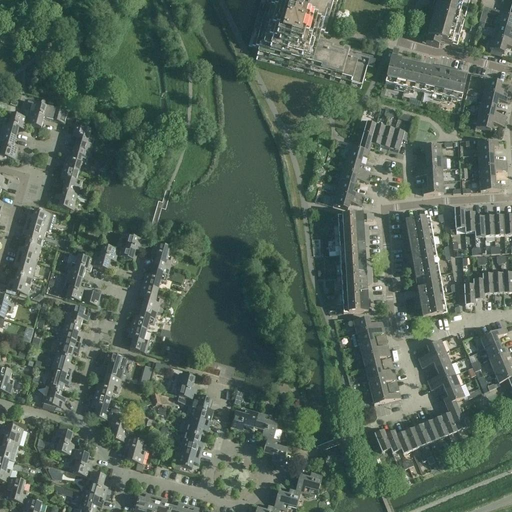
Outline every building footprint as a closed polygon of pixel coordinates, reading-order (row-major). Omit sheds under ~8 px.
[(331,38),(331,37),(341,0),(261,0),(248,49),(258,52),(255,62),(360,92),(367,69),(373,71),(375,64),(369,62),(369,59),(317,45),(320,35),(331,38)] [(422,44),(423,45),(438,49),(440,43),(456,48),(469,0),(432,0),(434,1),(433,5),(432,9),(430,9),(424,28),(426,28),(422,44)] [(496,27),(511,31),(511,27),(511,19),(509,18),(499,16),(496,27)] [(511,43),(511,38),(509,38),(511,31),(496,27),(493,38),(511,43)] [(511,49),(511,43),(493,38),(489,51),(504,55),(506,48),(511,49)] [(420,63),(401,59),(400,63),(396,62),(399,52),(393,51),(385,86),(461,103),(467,77),(466,77),(466,76),(465,76),(465,75),(464,75),(463,75),(462,75),(462,76),(462,77),(457,76),(458,71),(439,67),(437,71),(419,68),(420,63)] [(484,94),(510,101),(511,96),(500,93),(502,86),(486,82),(484,94)] [(484,94),(481,106),(496,109),(497,103),(509,105),(510,101),(484,94)] [(64,126),(67,115),(57,112),(58,107),(48,104),(47,109),(36,106),(33,114),(28,113),(26,120),(25,126),(41,130),(44,120),(64,126)] [(505,124),(506,119),(494,116),(496,109),(481,106),(478,117),(505,124)] [(0,135),(16,140),(18,130),(24,131),(25,126),(26,120),(11,115),(8,124),(3,122),(1,131),(0,130),(0,135)] [(504,128),(505,124),(478,117),(475,130),(490,133),(492,126),(504,128)] [(74,150),(90,155),(93,142),(88,141),(91,132),(80,129),(81,124),(76,122),(75,128),(74,128),(71,139),(76,141),(74,150)] [(376,127),(362,123),(360,131),(365,132),(361,144),(371,146),(376,127)] [(385,130),(376,127),(371,146),(380,149),(385,130)] [(395,133),(385,130),(380,149),(390,152),(395,133)] [(395,133),(390,152),(399,154),(403,143),(407,144),(409,136),(395,133)] [(0,135),(0,148),(1,149),(0,153),(0,162),(6,164),(7,160),(15,162),(18,151),(13,149),(16,140),(0,135)] [(371,146),(361,144),(360,148),(359,152),(368,155),(370,151),(371,146)] [(497,144),(477,145),(478,158),(493,157),(492,150),(497,150),(497,144)] [(425,161),(440,160),(440,148),(420,149),(420,155),(425,154),(425,161)] [(346,162),(361,166),(363,159),(367,160),(368,155),(359,152),(350,149),(346,162)] [(63,170),(79,174),(81,166),(86,167),(90,155),(74,150),(71,160),(66,158),(63,170)] [(506,168),(505,163),(493,164),(493,157),(478,158),(478,170),(506,168)] [(441,172),(440,160),(425,161),(426,168),(414,168),(414,174),(441,172)] [(346,162),(343,173),(369,180),(370,175),(359,172),(361,166),(346,162)] [(506,173),(506,168),(478,170),(479,182),(494,181),(494,174),(506,173)] [(63,170),(59,181),(65,182),(62,192),(78,196),(83,198),(84,194),(79,193),(82,184),(76,182),(79,174),(63,170)] [(442,184),(441,172),(414,174),(415,179),(426,178),(427,185),(442,184)] [(343,173),(339,184),(354,188),(356,182),(367,185),(369,181),(369,180),(343,173)] [(0,194),(1,191),(6,193),(9,182),(0,179),(0,194)] [(494,181),(479,182),(480,194),(499,193),(499,187),(494,188),(494,181)] [(339,184),(336,196),(362,203),(364,198),(352,195),(354,188),(339,184)] [(442,184),(427,185),(427,192),(422,192),(423,198),(443,197),(442,184)] [(55,196),(52,207),(73,213),(78,196),(62,192),(60,197),(55,196)] [(362,203),(336,196),(332,208),(347,212),(349,205),(361,208),(362,203)] [(455,232),(464,231),(465,231),(464,216),(465,216),(464,211),(454,212),(455,232)] [(24,227),(46,233),(50,234),(55,218),(34,212),(33,218),(27,216),(24,227)] [(465,236),(474,236),(475,236),(473,220),(474,220),(473,215),(465,216),(464,216),(465,231),(464,231),(465,236)] [(363,247),(369,247),(368,227),(362,227),(362,223),(373,222),(372,217),(366,217),(358,218),(337,219),(343,316),(364,315),(369,315),(370,315),(371,314),(371,313),(372,313),(372,312),(371,311),(371,310),(370,310),(369,310),(367,310),(367,305),(372,305),(372,294),(366,295),(365,286),(371,286),(370,266),(364,266),(363,247)] [(511,217),(503,218),(504,238),(511,237),(511,217)] [(503,218),(493,219),(495,239),(504,238),(503,218)] [(418,291),(419,300),(414,300),(416,311),(421,310),(423,319),(447,315),(430,219),(409,223),(405,223),(407,233),(402,234),(406,253),(411,253),(414,271),(409,272),(413,292),(418,291)] [(474,240),(484,239),(483,219),(474,220),(473,220),(475,236),(474,236),(474,240)] [(484,239),(495,239),(493,219),(483,219),(484,239)] [(41,249),(46,233),(24,227),(21,237),(27,238),(25,244),(41,249)] [(117,258),(133,262),(135,253),(140,254),(144,243),(128,238),(125,247),(120,245),(118,252),(117,258)] [(36,265),(41,249),(25,244),(23,250),(18,248),(15,259),(36,265)] [(156,258),(153,268),(169,272),(172,260),(167,258),(170,250),(154,245),(150,257),(156,258)] [(91,268),(92,268),(107,272),(110,262),(115,264),(117,258),(118,252),(102,248),(100,256),(95,255),(93,262),(91,268)] [(82,282),(82,281),(85,272),(90,273),(92,268),(91,268),(93,262),(77,257),(75,266),(70,265),(66,277),(82,282)] [(32,281),(36,265),(15,259),(12,269),(17,271),(16,276),(32,281)] [(153,268),(151,273),(150,277),(145,276),(142,287),(158,292),(160,283),(165,285),(169,272),(153,268)] [(511,287),(511,275),(502,276),(503,296),(511,295),(511,287)] [(32,281),(16,276),(14,282),(9,281),(6,291),(27,298),(32,281)] [(484,297),(493,297),(491,276),(482,277),(482,282),(483,282),(484,297)] [(502,276),(491,276),(493,297),(503,296),(502,276)] [(97,308),(100,297),(80,291),(82,282),(66,277),(63,290),(68,291),(65,300),(97,308)] [(485,302),(484,297),(483,282),(482,282),(472,282),(473,287),(474,302),(475,302),(485,302)] [(142,287),(139,298),(144,300),(141,309),(157,314),(161,315),(163,310),(159,309),(161,301),(156,300),(158,292),(142,287)] [(463,288),(464,308),(475,307),(475,302),(474,302),(473,287),(463,288)] [(0,320),(4,321),(6,313),(11,314),(15,302),(0,297),(0,320)] [(87,324),(90,313),(69,307),(64,324),(80,328),(82,323),(87,324)] [(157,314),(141,309),(138,319),(133,317),(130,329),(146,333),(148,325),(154,327),(157,314)] [(356,336),(383,330),(381,325),(369,327),(368,320),(353,324),(356,336)] [(64,324),(60,340),(81,346),(84,336),(79,334),(80,328),(64,324)] [(132,341),(129,351),(145,356),(149,343),(144,342),(146,333),(130,329),(127,340),(132,341)] [(356,336),(351,337),(354,349),(359,348),(374,344),(372,337),(384,335),(383,330),(356,336)] [(484,352),(499,346),(497,339),(507,335),(505,330),(479,340),(484,352)] [(60,340),(55,356),(71,361),(73,355),(78,356),(81,346),(60,340)] [(359,348),(362,359),(388,353),(387,348),(375,351),(374,344),(359,348)] [(420,366),(445,355),(441,344),(426,350),(429,356),(418,361),(420,366)] [(484,352),(489,363),(508,355),(506,350),(502,352),(499,346),(484,352)] [(24,360),(26,353),(19,352),(18,358),(24,360)] [(362,359),(365,371),(379,368),(378,361),(389,358),(388,353),(362,359)] [(106,355),(103,367),(108,368),(105,378),(121,382),(127,361),(106,355)] [(450,366),(445,355),(420,366),(422,370),(433,366),(436,372),(450,366)] [(489,363),(493,374),(508,368),(506,362),(510,360),(508,355),(489,363)] [(55,356),(50,372),(72,378),(75,368),(69,366),(71,361),(55,356)] [(455,377),(450,366),(436,372),(438,378),(427,383),(429,387),(455,377)] [(365,371),(368,383),(394,376),(393,371),(381,374),(379,368),(365,371)] [(511,373),(511,374),(508,368),(493,374),(498,386),(507,382),(511,379),(511,373)] [(0,393),(10,396),(14,384),(9,382),(11,374),(0,370),(0,393)] [(50,372),(46,388),(62,393),(64,387),(69,389),(72,378),(50,372)] [(195,397),(197,391),(192,390),(195,380),(178,376),(175,389),(180,390),(178,398),(178,399),(193,403),(195,397)] [(368,383),(371,395),(385,391),(384,384),(395,382),(394,376),(368,383)] [(459,388),(455,377),(429,387),(431,392),(442,388),(445,394),(459,388)] [(94,397),(110,401),(112,393),(117,395),(121,382),(105,378),(102,387),(97,386),(94,397)] [(62,393),(46,388),(41,405),(43,405),(42,410),(53,414),(55,409),(62,411),(66,400),(60,399),(62,393)] [(459,388),(445,394),(447,401),(443,402),(445,408),(454,404),(464,400),(459,388)] [(385,391),(371,395),(374,407),(400,400),(399,395),(387,398),(385,391)] [(237,393),(233,406),(240,407),(243,395),(237,393)] [(110,401),(94,397),(91,408),(96,410),(93,419),(109,424),(111,418),(113,411),(108,410),(110,401)] [(178,399),(177,404),(188,409),(186,417),(189,418),(194,419),(194,420),(210,424),(213,413),(208,411),(209,408),(211,402),(203,399),(195,397),(193,403),(178,399)] [(253,431),(257,415),(245,411),(243,416),(235,414),(230,430),(242,433),(243,428),(253,431)] [(456,434),(470,429),(465,416),(461,418),(458,412),(449,416),(456,434)] [(257,415),(253,431),(263,433),(261,439),(267,440),(273,442),(273,441),(277,426),(269,423),(270,418),(257,415)] [(448,438),(456,434),(449,416),(440,420),(448,438)] [(109,424),(107,430),(112,431),(110,441),(125,445),(127,440),(129,433),(124,431),(126,423),(111,418),(109,424)] [(184,434),(200,439),(202,433),(207,435),(210,424),(194,420),(194,419),(189,418),(184,434)] [(439,442),(448,438),(440,420),(431,423),(439,442)] [(27,427),(18,425),(13,423),(11,428),(2,426),(0,431),(0,436),(4,438),(2,443),(18,448),(23,432),(25,433),(27,427)] [(430,445),(439,442),(431,423),(422,427),(430,445)] [(56,431),(53,444),(58,445),(55,454),(71,458),(73,452),(73,453),(75,447),(70,445),(72,436),(71,435),(73,430),(60,426),(58,432),(56,431)] [(421,449),(430,445),(422,427),(413,431),(421,449)] [(412,453),(421,449),(413,431),(404,434),(412,453)] [(383,432),(382,433),(390,451),(392,455),(401,452),(393,433),(385,437),(383,432)] [(382,433),(369,438),(375,452),(379,451),(381,455),(390,451),(382,433)] [(394,433),(393,433),(401,452),(403,457),(412,453),(404,434),(396,438),(394,433)] [(184,434),(180,450),(201,456),(204,446),(199,444),(200,439),(184,434)] [(125,445),(124,451),(129,452),(126,462),(137,465),(135,472),(141,473),(143,467),(142,467),(146,454),(141,453),(143,444),(127,440),(125,445)] [(267,440),(262,456),(272,458),(271,464),(282,467),(287,451),(278,448),(280,443),(273,441),(273,442),(267,440)] [(18,448),(2,443),(1,449),(0,448),(0,460),(14,464),(18,448)] [(198,467),(201,456),(180,450),(175,466),(174,466),(173,471),(179,472),(180,468),(191,471),(193,465),(198,467)] [(89,457),(73,453),(73,452),(71,458),(69,465),(74,467),(72,475),(87,480),(88,480),(89,474),(90,474),(91,468),(86,467),(89,457)] [(0,460),(0,482),(8,485),(9,479),(15,481),(17,474),(12,472),(14,464),(0,460)] [(105,478),(90,474),(89,474),(88,480),(87,480),(85,487),(91,488),(88,496),(104,501),(108,490),(102,488),(105,478)] [(301,495),(308,497),(309,492),(318,494),(322,478),(311,475),(309,480),(299,477),(298,481),(297,486),(295,493),(301,494),(301,495)] [(65,481),(55,478),(52,486),(62,489),(65,481)] [(25,484),(15,481),(9,479),(8,485),(6,491),(11,492),(8,502),(24,506),(26,501),(28,494),(23,492),(25,484)] [(279,511),(282,511),(286,511),(288,508),(296,510),(301,495),(301,494),(295,493),(289,491),(288,496),(278,493),(274,509),(279,511)] [(79,511),(81,511),(95,511),(96,510),(102,511),(104,501),(88,496),(83,495),(79,511)] [(152,511),(156,498),(146,495),(144,501),(138,499),(134,511),(152,511)] [(152,511),(169,511),(171,508),(165,506),(166,501),(156,498),(152,511)] [(24,506),(22,511),(39,511),(42,505),(26,501),(24,506)]
